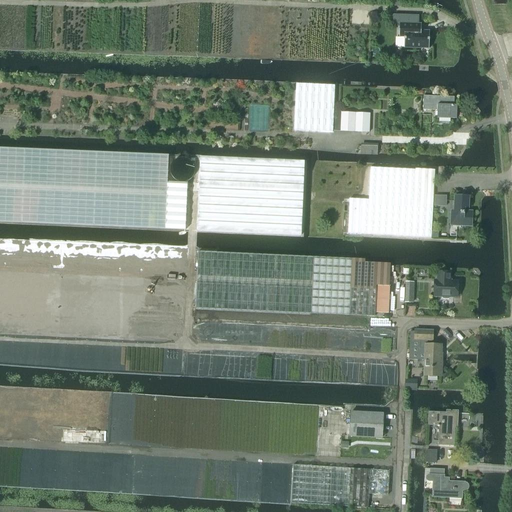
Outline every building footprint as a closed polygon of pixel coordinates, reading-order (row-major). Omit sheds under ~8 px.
[(393,16),(393,25),(399,25),(399,37),(404,37),(404,48),(429,49),(429,32),(421,31),(421,25),(421,24),(418,24),(418,16),(393,16)] [(336,87),(297,85),(294,131),(333,133),(334,120),(335,112),(336,87)] [(423,110),(437,111),(437,119),(456,119),(456,106),(454,106),(454,98),(423,97),(423,110)] [(341,113),(335,112),(334,120),(335,120),(335,131),(369,133),(370,114),(341,113)] [(0,148),(0,222),(185,231),(187,183),(167,183),(168,156),(0,148)] [(187,182),(188,181),(189,181),(190,180),(191,179),(192,178),(193,177),(193,176),(194,175),(194,174),(194,173),(195,172),(195,171),(195,170),(195,169),(194,168),(194,167),(194,166),(193,165),(193,164),(192,163),(192,162),(191,161),(190,161),(189,160),(188,159),(187,159),(186,159),(184,158),(183,158),(181,158),(180,158),(179,159),(178,159),(176,160),(175,160),(174,161),(174,162),(173,163),(172,164),(171,165),(171,166),(171,167),(170,168),(170,170),(170,171),(170,172),(170,173),(171,174),(171,175),(171,176),(172,177),(173,178),(174,179),(175,180),(176,180),(177,181),(178,181),(179,182),(180,182),(181,182),(182,182),(183,182),(184,182),(185,182),(186,182),(187,182)] [(197,230),(221,231),(301,235),(305,163),(200,158),(197,230)] [(412,170),(370,168),(369,200),(349,199),(347,234),(430,238),(432,207),(433,207),(433,201),(421,201),(422,170),(412,170)] [(435,171),(422,170),(421,201),(433,201),(435,171)] [(452,212),(451,222),(451,226),(471,227),(472,213),(464,212),(465,209),(469,209),(469,197),(462,196),(462,198),(455,198),(454,213),(452,212)] [(197,270),(195,307),(213,308),(273,311),(332,314),(374,316),(374,313),(388,313),(389,285),(390,263),(364,262),(364,259),(323,257),(283,255),(241,253),(198,250),(197,270)] [(451,281),(450,279),(450,272),(437,271),(437,280),(434,280),(433,296),(441,296),(441,297),(442,298),(448,299),(449,297),(449,296),(457,296),(458,281),(451,281)] [(423,360),(423,376),(440,376),(440,359),(438,359),(438,354),(439,354),(439,345),(425,344),(425,340),(432,340),(432,330),(413,329),(413,331),(409,331),(408,360),(423,360)] [(405,379),(404,388),(416,389),(417,380),(405,379)] [(457,421),(457,414),(458,411),(446,410),(446,420),(440,420),(440,413),(428,412),(428,425),(437,425),(437,427),(439,427),(438,445),(453,446),(454,421),(457,421)] [(381,438),(382,414),(350,412),(349,436),(381,438)] [(436,464),(436,450),(426,450),(426,463),(436,464)] [(293,465),(291,504),(313,505),(349,507),(367,508),(368,494),(388,495),(389,471),(370,470),(351,469),(293,465)] [(426,477),(426,479),(427,481),(429,482),(433,482),(432,497),(450,498),(450,497),(462,497),(462,491),(464,491),(466,491),(468,489),(468,487),(468,485),(466,484),(464,483),(448,482),(449,480),(444,479),(444,470),(430,469),(429,475),(427,476),(426,477)]
